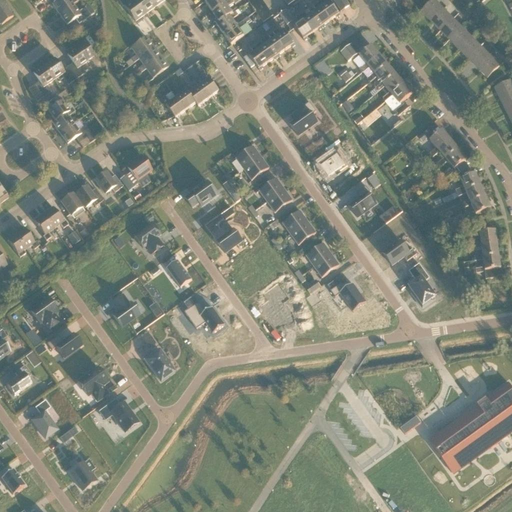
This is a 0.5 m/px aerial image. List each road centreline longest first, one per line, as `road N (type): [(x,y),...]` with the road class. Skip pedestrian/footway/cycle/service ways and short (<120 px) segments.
road 1 (residential): [(417,334),(248,102)]
road 2 (residential): [(511,189),(370,16)]
road 3 (residential): [(71,176),(115,143),(203,131),(248,102)]
road 4 (residential): [(60,279),(166,424)]
road 5 (residential): [(168,210),(272,355)]
road 6 (residential): [(248,102),(370,16)]
road 7 (residential): [(166,424),(213,365),(272,355)]
road 8 (residential): [(0,411),(72,511)]
